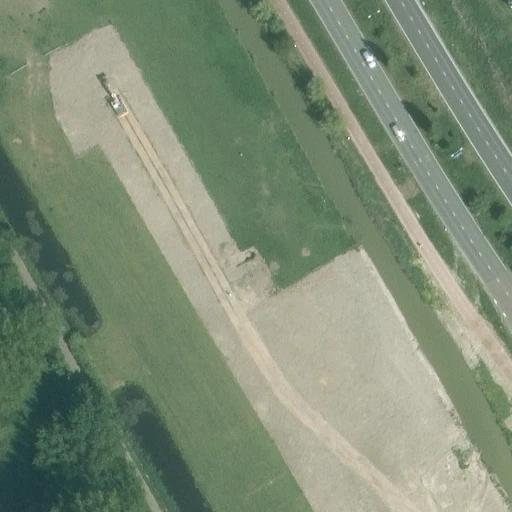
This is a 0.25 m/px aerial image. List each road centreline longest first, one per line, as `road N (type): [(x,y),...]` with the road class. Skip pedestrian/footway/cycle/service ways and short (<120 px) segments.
road 1 (primary): [(322,0),(511,300)]
road 2 (primary): [(511,182),(401,0)]
